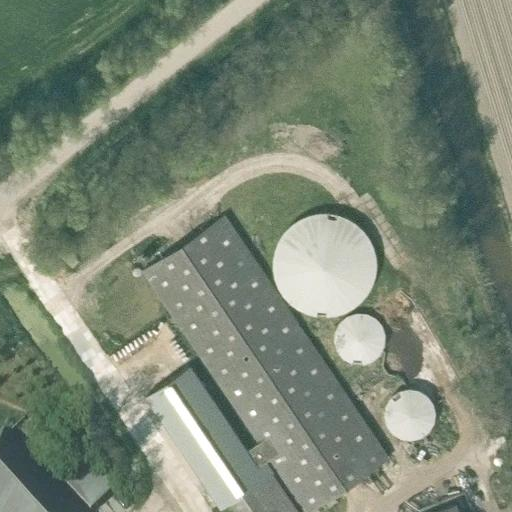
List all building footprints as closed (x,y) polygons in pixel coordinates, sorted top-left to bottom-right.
[(345,308),(351,305),(357,300),(362,295),(366,289),(370,282),(372,275),(373,268),(373,260),(372,253),(370,246),(367,239),(363,232),(359,227),(353,222),(347,218),(340,215),(333,213),(325,212),(318,212),(311,213),(304,215),(297,219),(291,223),(285,228),(280,233),(277,240),(274,247),(272,254),(271,261),(272,269),(273,276),(276,283),(279,290),(284,296),(289,301),(295,305),(301,309),(308,311),(316,313),(323,313),(330,313),(338,311),(345,308)] [(387,456),(339,385),(223,214),(142,269),(258,440),(245,449),(188,365),(146,393),(222,506),(230,501),(237,511),(299,511),(264,459),(269,456),(306,511),(387,456)] [(386,350),(387,344),(386,338),(384,332),(380,327),(376,323),(370,320),(364,318),(358,318),(352,319),(346,322),(341,326),(338,331),(335,337),(335,344),(335,350),(338,356),(341,361),(346,365),(351,368),(357,370),(364,370),(370,368),(375,365),(380,361),(384,356),(386,350)] [(435,424),(436,419),(436,413),(434,408),(431,403),(427,399),(423,396),(417,394),(412,393),(406,394),(401,395),(396,398),(392,401),(389,406),(386,411),(385,416),(385,421),(386,427),(388,432),(392,436),(396,440),(401,443),(406,444),(412,444),(417,443),(422,441),(427,438),(431,434),(434,430),(435,424)] [(0,438),(0,511),(77,511),(6,433),(0,438)]
